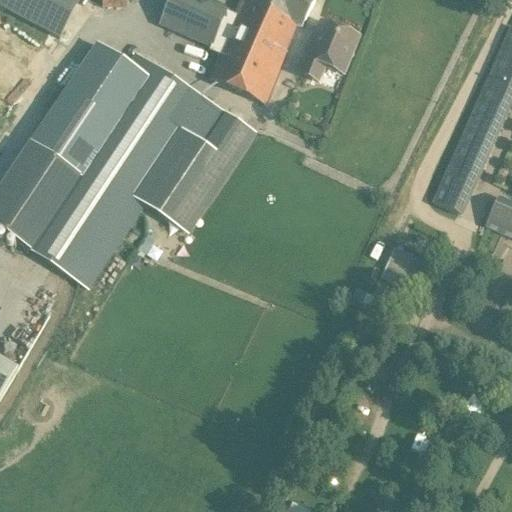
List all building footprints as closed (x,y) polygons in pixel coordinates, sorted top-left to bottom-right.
[(80,0),(0,0),(0,9),(59,41),(80,0)] [(101,0),(102,9),(116,9),(125,9),(124,0),(101,0)] [(170,0),(160,26),(210,50),(221,26),(228,11),(201,0),(170,0)] [(228,11),(221,26),(230,30),(220,53),(208,83),(264,107),(296,26),(300,28),(314,3),(308,0),(236,0),(237,0),(242,3),(236,15),(228,11)] [(0,25),(0,81),(28,49),(0,25)] [(321,25),(299,78),(318,86),(324,71),(341,78),(357,39),(321,25)] [(511,94),(511,30),(510,29),(464,132),(490,144),(511,94)] [(0,189),(0,233),(87,292),(143,207),(188,236),(255,137),(135,57),(127,68),(96,47),(0,189)] [(490,144),(464,132),(458,147),(484,159),(490,144)] [(485,229),(511,241),(511,208),(497,202),(485,229)] [(394,251),(385,271),(414,285),(423,265),(394,251)] [(0,352),(0,404),(9,410),(32,371),(0,352)]
